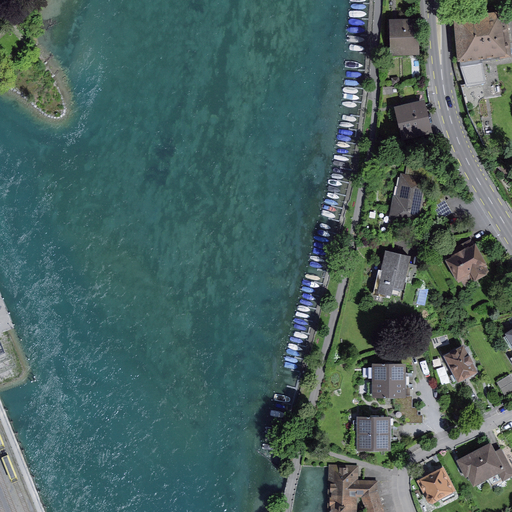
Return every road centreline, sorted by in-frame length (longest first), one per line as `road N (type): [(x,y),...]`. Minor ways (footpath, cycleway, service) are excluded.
road 1 (secondary): [(511,236),(451,126),(436,0)]
road 2 (residential): [(511,413),(413,460),(404,474),(409,511)]
